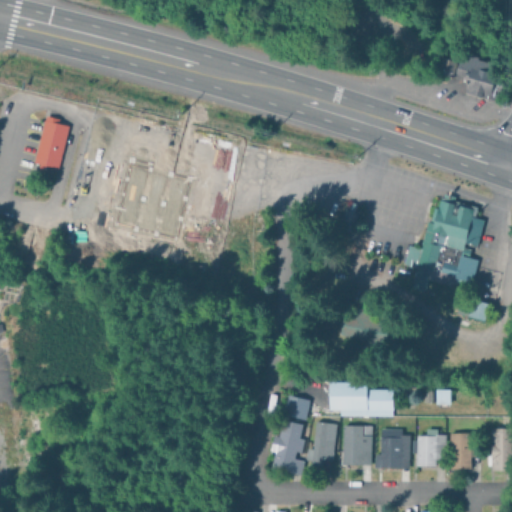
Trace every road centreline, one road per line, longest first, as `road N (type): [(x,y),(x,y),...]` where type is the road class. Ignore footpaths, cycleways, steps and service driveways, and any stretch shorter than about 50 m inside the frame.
road 1 (residential): [(323,181),(302,193),(283,221),(281,331),(255,479),(275,490),(474,490)]
road 2 (trunk): [(511,161),(251,82)]
road 3 (trunk): [(251,82),(103,41)]
